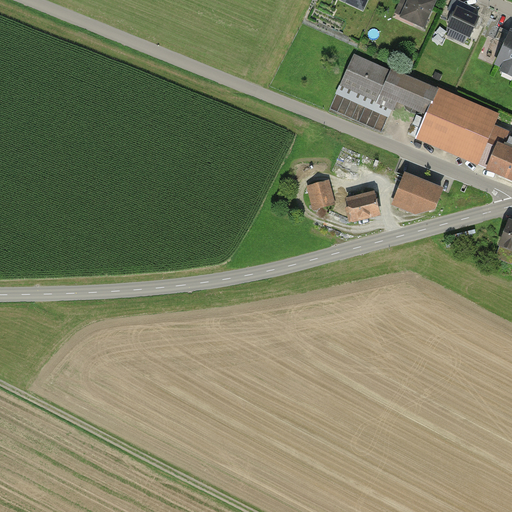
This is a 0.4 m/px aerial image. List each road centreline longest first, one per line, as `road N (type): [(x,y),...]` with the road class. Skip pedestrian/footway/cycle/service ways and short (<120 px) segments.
road 1 (unclassified): [(511,198),(27,0)]
road 2 (tertiary): [(0,294),(223,280),(511,206)]
road 3 (track): [(0,383),(249,511)]
